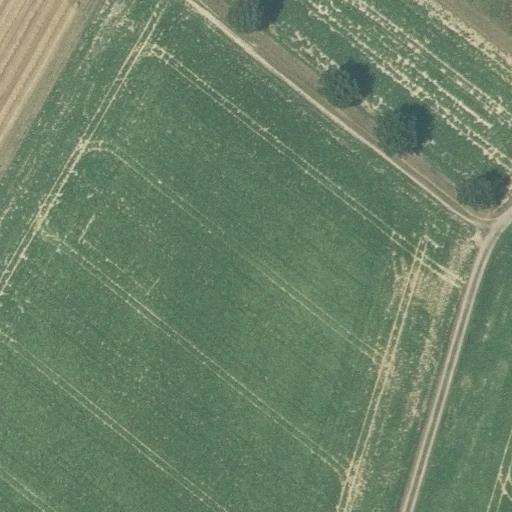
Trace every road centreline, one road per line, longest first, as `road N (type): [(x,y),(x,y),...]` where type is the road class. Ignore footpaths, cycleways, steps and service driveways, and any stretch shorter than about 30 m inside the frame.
road 1 (track): [(198,0),(488,235)]
road 2 (track): [(403,511),(488,235),(511,219)]
road 3 (track): [(122,0),(0,202)]
